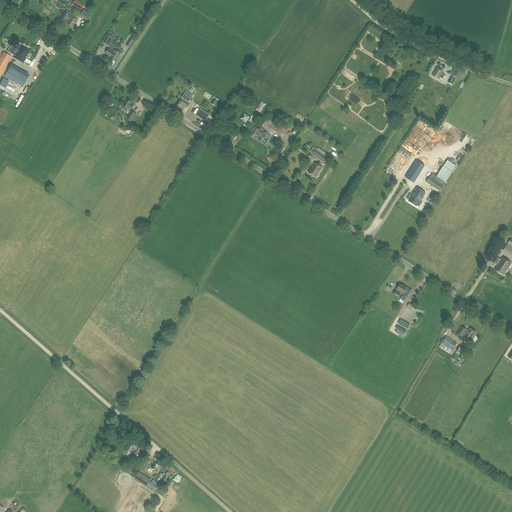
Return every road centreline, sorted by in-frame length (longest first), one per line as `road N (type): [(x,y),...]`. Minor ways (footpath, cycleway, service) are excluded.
road 1 (unclassified): [(511,331),(0,3)]
road 2 (track): [(230,511),(0,310)]
road 3 (track): [(116,412),(268,175)]
road 4 (track): [(356,4),(435,57),(511,84)]
